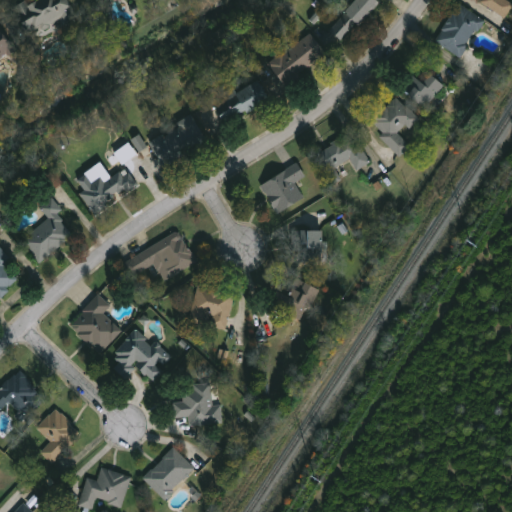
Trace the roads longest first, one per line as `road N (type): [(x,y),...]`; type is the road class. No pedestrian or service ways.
road 1 (residential): [(0,347),(113,243),(335,97),(417,0)]
road 2 (residential): [(21,327),(129,431)]
